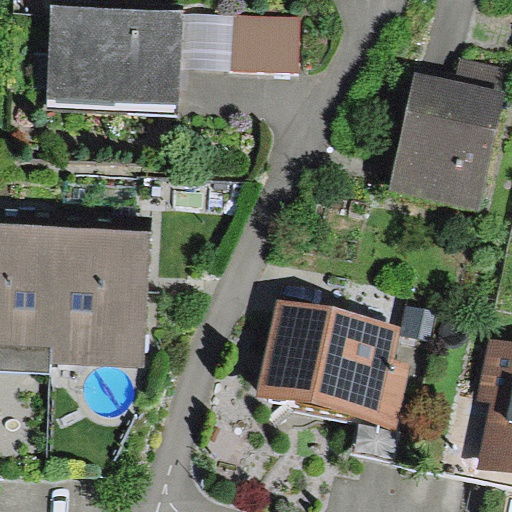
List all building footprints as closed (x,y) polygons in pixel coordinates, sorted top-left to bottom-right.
[(161,20),(40,13),(35,106),(156,113),(161,20)] [(293,21),(226,19),(225,76),(292,78),(293,21)] [(511,72),(475,64),(469,87),(511,98),(511,72)] [(492,96),(405,77),(378,198),(465,218),(492,96)] [(141,232),(0,230),(0,369),(139,372),(141,232)] [(268,300),(247,403),(393,432),(414,329),(268,300)] [(511,348),(500,346),(473,474),(511,482),(511,348)]
